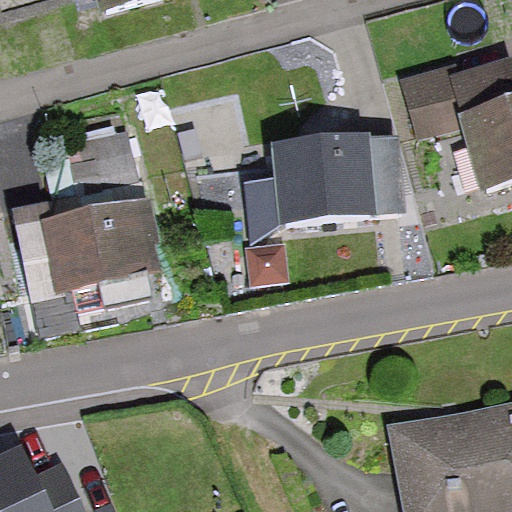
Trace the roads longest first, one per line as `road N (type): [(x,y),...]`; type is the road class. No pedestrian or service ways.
road 1 (residential): [(511,295),(0,385)]
road 2 (residential): [(353,0),(0,94)]
road 3 (track): [(221,348),(296,511)]
